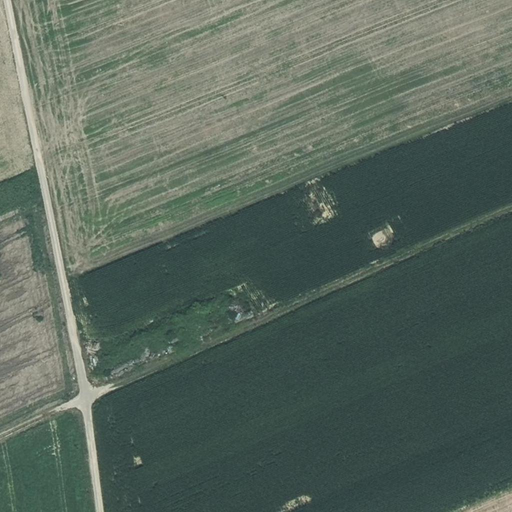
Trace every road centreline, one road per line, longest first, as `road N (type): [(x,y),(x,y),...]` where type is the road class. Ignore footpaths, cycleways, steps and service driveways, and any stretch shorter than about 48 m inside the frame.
road 1 (track): [(511,210),(0,436)]
road 2 (track): [(101,511),(9,0)]
